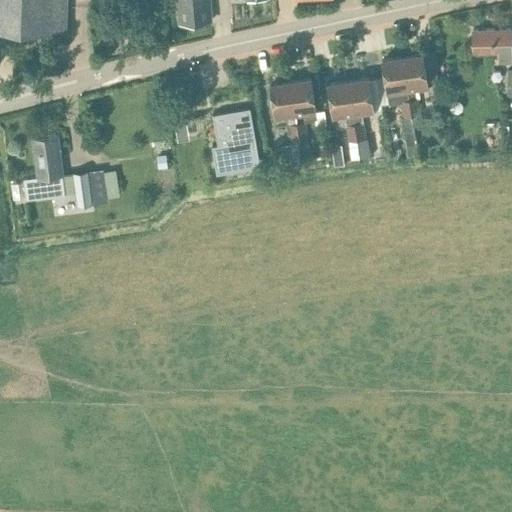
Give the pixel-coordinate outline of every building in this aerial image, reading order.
[(0,0),(0,28),(65,31),(66,0),(0,0)] [(178,0),(179,3),(180,23),(211,20),(209,1),(209,0),(178,0)] [(473,29),(473,49),(473,52),(496,51),(497,63),(511,63),(511,29),(473,29)] [(423,53),(403,56),(408,91),(409,98),(411,115),(412,115),(420,114),(418,97),(417,97),(416,89),(428,88),(426,73),(423,53)] [(403,56),(382,59),(385,77),(385,79),(387,94),(389,104),(401,102),(403,116),(402,116),(408,155),(417,154),(413,126),(412,115),(411,115),(409,98),(408,91),(403,56)] [(297,116),(316,113),(311,77),(291,80),(297,116)] [(348,80),(353,115),(374,112),(369,77),(348,80)] [(289,127),(290,140),(298,139),(297,126),(296,123),(298,122),(297,116),(291,80),(270,83),(275,119),(287,118),(289,124),(289,127)] [(328,83),(331,103),(333,118),(347,116),(348,124),(346,124),(351,159),(359,158),(357,140),(355,123),(353,115),(348,80),(328,83)] [(218,144),(212,145),(217,173),(260,165),(250,107),(213,114),(218,144)] [(181,109),(171,110),(173,122),(183,121),(181,109)] [(355,123),(357,140),(365,139),(363,121),(355,123)] [(296,123),(297,126),(298,139),(307,137),(305,122),(298,122),(296,123)] [(497,130),(496,134),(498,138),(502,140),(506,138),(508,133),(506,129),(501,128),(497,130)] [(23,178),(26,198),(26,199),(64,194),(64,193),(74,192),(76,205),(107,201),(106,198),(119,196),(115,170),(103,171),(103,169),(62,174),(57,135),(32,138),(37,176),(23,178)] [(298,142),(280,145),(284,167),(302,164),(298,142)] [(166,153),(157,155),(159,168),(168,167),(166,153)] [(23,182),(12,183),(14,199),(25,197),(23,182)]
